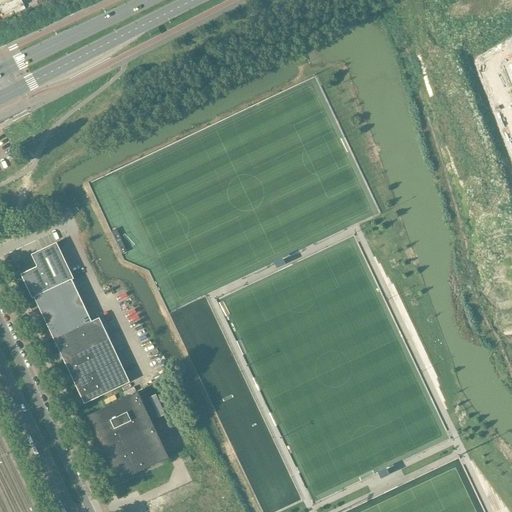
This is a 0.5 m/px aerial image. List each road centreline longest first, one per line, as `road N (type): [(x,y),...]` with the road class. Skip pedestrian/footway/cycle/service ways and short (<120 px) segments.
road 1 (primary): [(0,99),(194,0)]
road 2 (secondary): [(90,511),(0,320)]
road 3 (secondary): [(0,356),(73,511)]
road 4 (primary): [(147,0),(0,70)]
